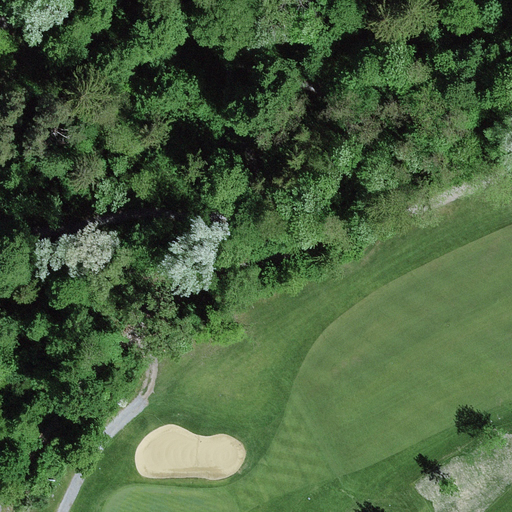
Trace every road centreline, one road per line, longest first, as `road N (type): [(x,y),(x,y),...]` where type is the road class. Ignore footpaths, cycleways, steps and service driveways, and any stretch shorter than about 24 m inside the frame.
road 1 (track): [(0,497),(90,376),(164,304),(511,175)]
road 2 (track): [(64,511),(93,451),(142,400),(150,376),(137,331)]
